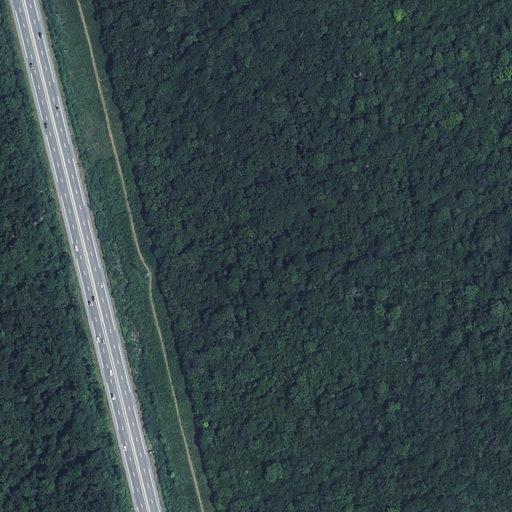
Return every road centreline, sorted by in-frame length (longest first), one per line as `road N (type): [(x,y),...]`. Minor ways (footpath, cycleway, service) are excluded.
road 1 (motorway): [(154,511),(28,0)]
road 2 (motorway): [(17,0),(142,511)]
road 3 (track): [(0,399),(9,443),(78,477),(87,511)]
